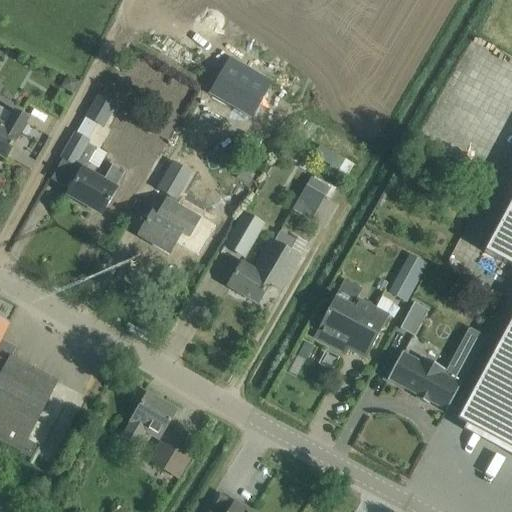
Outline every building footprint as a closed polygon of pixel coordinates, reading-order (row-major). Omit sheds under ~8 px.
[(213,93),(249,114),(264,85),(230,65),(213,93)] [(68,77),(61,89),(71,95),(78,83),(68,77)] [(214,101),(205,116),(233,133),(242,118),(214,101)] [(0,157),(5,160),(18,137),(27,121),(14,114),(5,129),(0,126),(0,157)] [(74,133),(61,157),(77,166),(78,164),(84,168),(86,167),(94,152),(94,149),(88,146),(90,142),(94,135),(77,127),(74,133)] [(335,155),(328,168),(343,177),(351,165),(335,155)] [(160,215),(153,211),(138,237),(169,255),(181,234),(188,239),(201,218),(178,204),(179,201),(176,198),(190,175),(173,165),(159,189),(172,196),(160,215)] [(102,183),(81,171),(67,196),(100,216),(115,190),(114,190),(124,174),(112,167),(102,183)] [(241,170),(236,180),(249,187),(254,176),(241,170)] [(309,220),(322,196),(302,186),(289,210),(309,220)] [(511,199),(483,254),(511,269),(511,317),(457,420),(456,420),(456,421),(465,426),(511,451),(511,199)] [(264,226),(243,214),(223,248),(244,260),(264,226)] [(227,289),(257,305),(268,285),(279,291),(299,257),(289,251),(295,241),(279,231),(273,241),(269,239),(251,271),(241,265),(227,289)] [(408,254),(402,265),(418,273),(424,262),(408,254)] [(388,293),(403,301),(418,273),(402,265),(388,293)] [(353,307),(335,298),(314,338),(331,348),(333,343),(365,360),(388,318),(356,301),(353,307)] [(427,311),(413,304),(399,330),(413,338),(427,311)] [(0,444),(29,460),(35,447),(26,442),(57,384),(10,359),(15,350),(0,341),(0,339),(7,327),(0,323),(0,444)] [(304,345),(297,357),(304,361),(311,349),(304,345)] [(396,365),(387,380),(445,412),(444,412),(446,413),(461,385),(476,357),(460,348),(450,366),(455,369),(449,380),(441,375),(442,372),(443,372),(444,371),(422,359),(419,364),(402,353),(396,365)] [(158,442),(175,413),(146,396),(121,438),(137,447),(144,434),(158,442)] [(194,452),(166,436),(150,464),(177,480),(194,452)]
